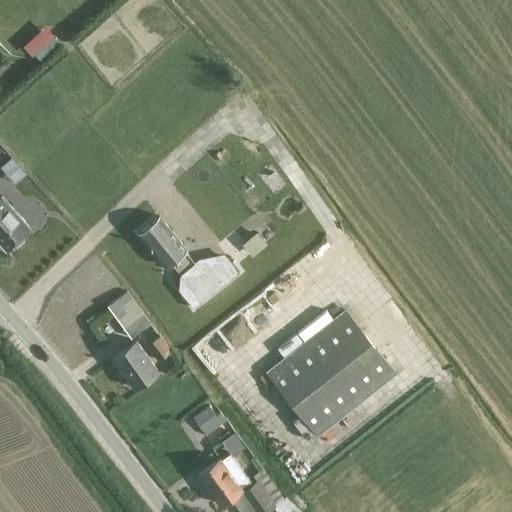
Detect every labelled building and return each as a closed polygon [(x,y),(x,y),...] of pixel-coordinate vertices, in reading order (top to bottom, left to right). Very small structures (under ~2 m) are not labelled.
[(39,57),(63,37),(50,22),(27,42),(39,57)] [(17,142),(9,149),(26,168),(38,157),(29,147),(25,150),(17,142)] [(0,243),(2,245),(6,246),(8,247),(30,228),(2,196),(0,197),(0,243)] [(186,249),(159,216),(138,233),(165,266),(171,262),(188,282),(172,295),(185,311),(197,325),(251,281),(226,251),(202,271),(184,250),(186,249)] [(242,238),(251,253),(274,238),(264,222),(242,238)] [(131,338),(150,323),(127,291),(107,305),(131,338)] [(396,373),(345,309),(266,372),(317,436),(396,373)] [(159,360),(170,351),(158,334),(146,343),(159,360)] [(158,370),(136,340),(112,358),(134,388),(158,370)] [(215,409),(213,405),(194,418),(205,436),(228,421),(224,414),(221,417),(215,409)] [(297,413),(289,419),(305,439),(312,433),(297,413)] [(215,464),(214,462),(198,474),(220,504),(236,493),(235,492),(251,481),(230,452),(215,464)] [(251,476),(257,484),(242,494),(254,511),(266,511),(285,499),(262,468),(251,476)]
